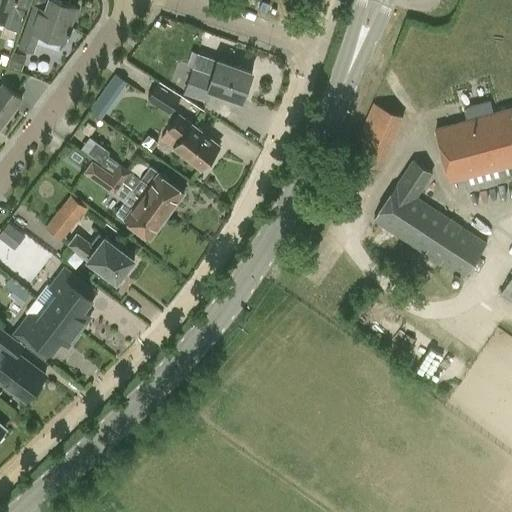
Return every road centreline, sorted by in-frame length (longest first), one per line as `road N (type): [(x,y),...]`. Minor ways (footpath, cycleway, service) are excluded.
road 1 (secondary): [(22,511),(164,380),(255,264),(305,176),(375,0)]
road 2 (residential): [(318,50),(292,120),(217,263),(149,348),(0,491)]
road 3 (residential): [(0,191),(135,0)]
road 4 (residential): [(318,50),(171,0)]
